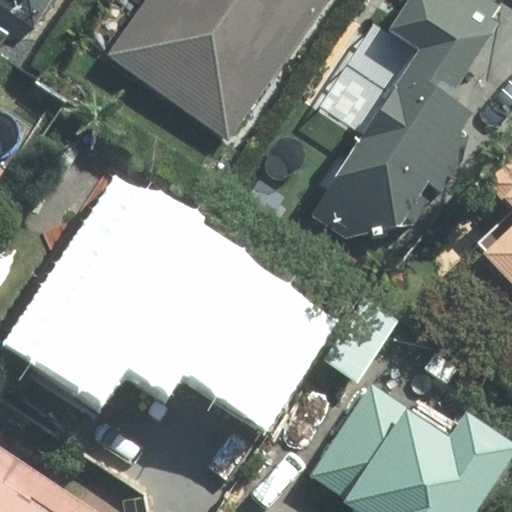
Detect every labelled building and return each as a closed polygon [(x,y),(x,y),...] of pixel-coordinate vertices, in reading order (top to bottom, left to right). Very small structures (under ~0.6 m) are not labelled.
[(0,0),(0,3),(39,30),(57,0),(0,0)] [(331,0),(149,0),(110,56),(232,141),(331,0)] [(501,37),(506,7),(494,0),(416,0),(397,32),(426,52),(315,217),(349,240),(418,228),(441,192),(446,196),(465,166),(461,156),(470,143),(469,134),(480,116),(458,101),(501,37)] [(151,211),(149,215),(120,197),(97,232),(104,237),(33,345),(98,387),(123,349),(154,371),(177,339),(208,358),(202,367),(271,413),(326,328),(151,211)] [(511,198),(511,200),(511,201),(511,235),(489,256),(511,279),(511,198)] [(457,440),(376,385),(314,477),(351,503),(350,506),(357,511),(485,511),(511,472),(511,439),(475,415),(457,440)] [(100,511),(0,443),(0,511),(100,511)]
